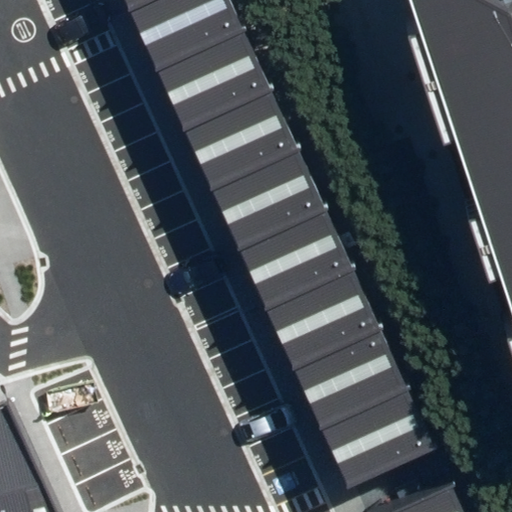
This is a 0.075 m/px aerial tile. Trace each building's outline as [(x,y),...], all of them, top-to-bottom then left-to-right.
[(232,0),(135,0),(128,3),(155,64),(243,25),(232,0)] [(511,0),(407,0),(511,318),(511,0)] [(243,25),(155,64),(182,124),(270,86),(243,25)] [(270,86),(182,124),(209,185),(297,146),(270,86)] [(297,146),(209,185),(236,246),(324,207),(297,146)] [(324,207),(236,246),(263,306),(351,268),(324,207)] [(351,268),(263,306),(290,367),(378,328),(351,268)] [(378,328),(290,367),(317,428),(405,389),(378,328)] [(405,389),(317,428),(343,488),(432,450),(405,389)] [(0,511),(56,511),(8,401),(0,403),(0,511)] [(396,511),(464,511),(453,487),(396,511)]
